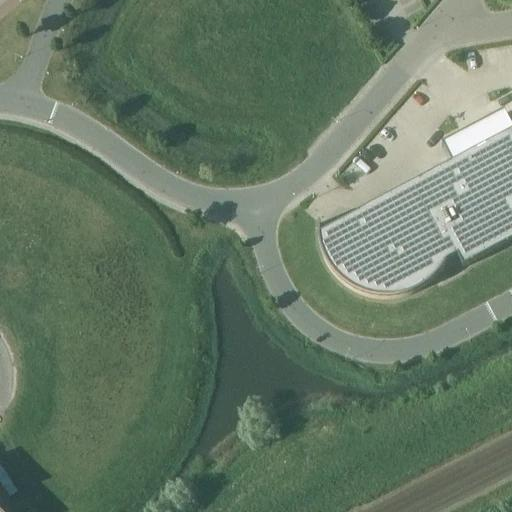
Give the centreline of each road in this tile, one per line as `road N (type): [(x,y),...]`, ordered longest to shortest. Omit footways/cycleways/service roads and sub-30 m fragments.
road 1 (unclassified): [(511,301),(403,351),(336,341),(303,319),(279,288),(257,202)]
road 2 (unclassified): [(0,100),(87,129),(191,196),(257,202)]
road 3 (unclassified): [(257,202),(328,153),(445,24)]
